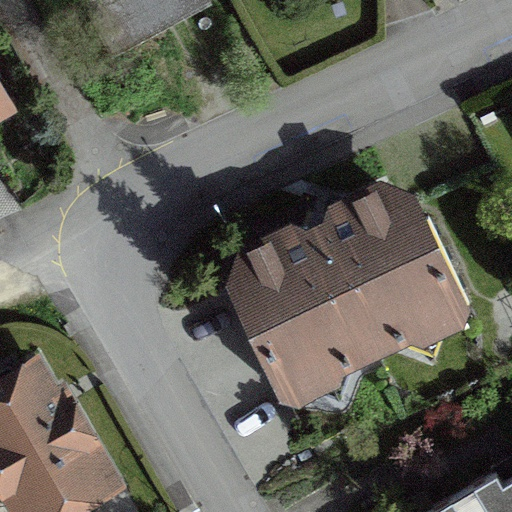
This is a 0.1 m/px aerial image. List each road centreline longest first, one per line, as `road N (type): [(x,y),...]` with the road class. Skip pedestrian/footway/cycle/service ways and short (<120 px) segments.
road 1 (residential): [(511,31),(123,209)]
road 2 (residential): [(123,209),(69,234),(132,366),(221,511)]
road 3 (residential): [(7,0),(123,209)]
